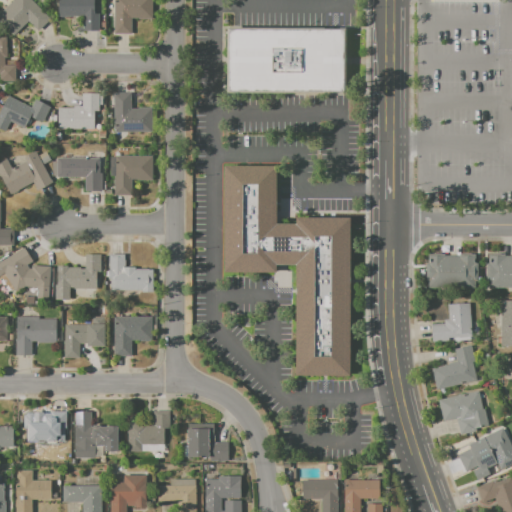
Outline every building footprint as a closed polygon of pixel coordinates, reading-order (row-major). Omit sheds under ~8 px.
[(0,13),(15,0),(33,0),(52,18),(41,30),(31,22),(16,35),(0,17),(0,13)] [(56,0),(93,0),(93,14),(98,15),(98,31),(80,31),(80,16),(56,16),(56,0)] [(113,0),(149,0),(149,20),(132,20),(132,33),(113,33),(113,0)] [(226,29),(340,29),(340,93),(226,93),(226,29)] [(0,37),(6,37),(7,58),(5,58),(5,65),(15,65),(16,81),(0,81),(0,37)] [(112,93),(136,93),(136,109),(154,109),(154,133),(112,133),(112,93)] [(57,108),(71,109),(72,107),(80,107),(81,95),(97,95),(97,112),(93,112),(93,129),(57,129),(57,108)] [(0,129),(0,112),(9,96),(31,109),(36,100),(50,108),(42,122),(32,117),(25,129),(10,121),(4,132),(0,129)] [(22,156),(35,149),(52,183),(39,190),(34,181),(9,194),(0,176),(0,162),(6,159),(11,169),(25,162),(22,156)] [(57,157),(98,158),(98,173),(101,173),(101,192),(84,191),(84,177),(57,176),(57,157)] [(110,157),(153,157),(153,181),(130,180),(130,197),(113,197),(113,176),(109,176),(110,157)] [(223,165),(276,165),(275,223),(293,223),(293,216),(349,216),(349,375),(294,375),(294,264),(274,264),(274,271),(222,271),(223,165)] [(0,229),(12,229),(12,246),(0,245),(0,229)] [(0,260),(23,247),(32,261),(26,264),(29,267),(33,265),(51,268),(49,299),(36,299),(37,287),(21,287),(21,292),(15,291),(3,274),(0,275),(0,260)] [(108,254),(124,254),(124,267),(134,267),(135,271),(152,271),(152,290),(108,291),(108,254)] [(450,288),(426,288),(427,254),(451,254),(450,288)] [(451,254),(477,255),(476,289),(450,288),(451,254)] [(57,266),(67,266),(67,269),(84,268),(84,255),(101,255),(101,287),(57,288),(57,266)] [(510,288),(486,288),(487,256),(510,256),(510,288)] [(500,300),(511,300),(511,346),(499,346),(500,300)] [(446,305),(470,304),(472,340),(430,343),(429,325),(447,323),(446,305)] [(15,317),(55,318),(55,343),(31,343),(31,356),(14,355),(15,317)] [(113,317),(152,318),(151,342),(131,342),(131,357),(113,356),(113,317)] [(63,324),(104,325),(103,347),(85,347),(85,342),(78,342),(77,358),(63,358),(63,324)] [(455,349),(471,346),(478,380),(435,389),(431,369),(458,363),(455,349)] [(438,402),(476,390),(487,426),(459,434),(454,419),(444,422),(438,402)] [(73,411),(91,411),(91,427),(117,427),(117,452),(102,453),(102,446),(94,446),(95,457),(73,458),(73,411)] [(21,425),(49,425),(49,412),(66,412),(66,445),(21,444),(21,425)] [(127,422),(145,422),(145,427),(153,427),(153,412),(169,412),(169,430),(163,430),(163,452),(127,452),(127,422)] [(185,429),(204,429),(203,424),(214,424),(215,441),(228,441),(228,461),(209,461),(209,457),(183,458),(183,446),(186,446),(185,429)] [(0,426),(12,427),(12,448),(0,447),(0,426)] [(468,446),(501,428),(511,448),(511,464),(498,471),(492,459),(465,473),(457,456),(470,449),(468,446)] [(118,474),(110,474),(110,465),(118,465),(118,474)] [(17,471),(31,471),(31,481),(50,481),(51,500),(29,501),(29,511),(14,511),(14,485),(17,485),(17,471)] [(122,476),(144,476),(144,506),(127,506),(127,511),(108,511),(108,484),(122,484),(122,476)] [(204,511),(204,480),(217,480),(217,476),(240,476),(240,498),(220,498),(220,511),(204,511)] [(475,486),(492,480),(494,484),(510,477),(511,481),(511,511),(496,511),(499,511),(494,499),(482,504),(475,486)] [(301,480),(332,481),(332,489),(337,489),(336,511),(320,511),(321,500),(301,499),(301,480)] [(343,511),(343,481),(379,481),(379,499),(359,499),(359,511),(343,511)] [(61,486),(100,486),(100,511),(81,511),(81,502),(61,502),(61,486)] [(162,486),(199,487),(199,511),(181,511),(181,501),(162,501),(162,486)] [(240,511),(240,502),(224,502),(224,511),(240,511)] [(366,511),(380,511),(380,503),(366,504),(366,511)]
